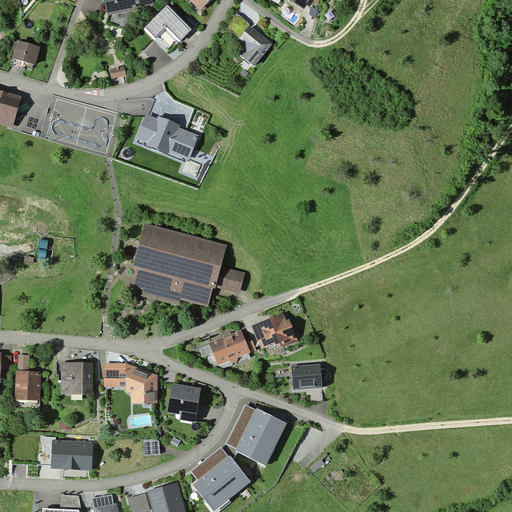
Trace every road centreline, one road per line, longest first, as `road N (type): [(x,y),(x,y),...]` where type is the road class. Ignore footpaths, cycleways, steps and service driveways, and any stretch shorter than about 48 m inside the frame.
road 1 (residential): [(235,388),(215,437),(167,467),(72,486),(0,481)]
road 2 (track): [(511,127),(420,238),(297,290)]
road 3 (residential): [(51,90),(118,92),(160,77),(201,41),(227,0)]
road 4 (track): [(511,420),(373,431),(336,425)]
road 5 (residential): [(136,349),(297,290)]
road 6 (residential): [(0,336),(136,349)]
